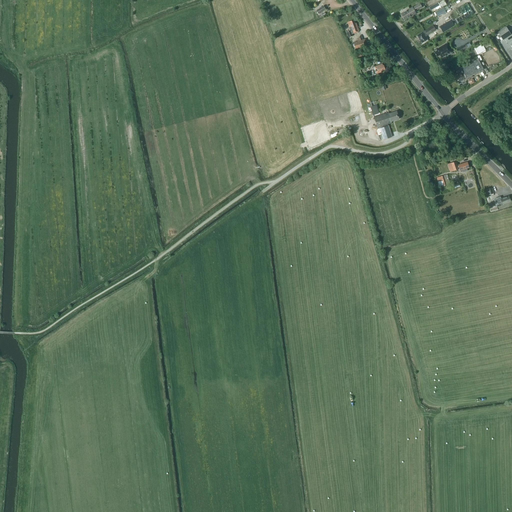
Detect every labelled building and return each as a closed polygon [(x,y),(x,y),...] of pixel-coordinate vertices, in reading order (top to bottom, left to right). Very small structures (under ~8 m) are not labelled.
[(420,8),(418,4),(401,14),(403,17),(401,18),(403,21),(406,19),(406,18),(407,17),(408,18),(413,15),(413,14),(415,13),(415,11),(420,8)] [(352,33),(358,31),(355,22),(354,23),(352,20),(347,22),(348,25),(349,25),(350,28),(351,31),(346,32),(348,37),(353,35),(352,33)] [(440,27),(443,32),(454,26),(451,20),(440,27)] [(427,35),(436,30),(433,25),(422,32),(423,32),(417,36),(422,43),(427,39),(425,35),(427,34),(427,35)] [(506,27),(498,33),(502,40),(511,35),(506,27)] [(358,41),(354,42),(356,49),(367,46),(365,39),(361,40),(361,41),(358,42),(358,41)] [(437,49),(437,50),(434,52),(437,57),(441,54),(442,56),(445,54),(446,55),(451,52),(446,43),(437,49)] [(475,47),(478,54),(487,50),(484,44),(475,47)] [(367,67),(374,65),(374,66),(373,67),(376,74),(380,72),(380,71),(384,69),(383,65),(382,65),(381,64),(376,66),(376,64),(374,56),(364,59),(367,67)] [(466,79),(484,69),(478,59),(460,68),(458,69),(459,72),(452,76),(455,81),(458,79),(459,81),(460,81),(463,80),(463,79),(463,78),(465,77),(466,79)] [(376,105),(370,107),(373,115),(379,113),(376,105)] [(374,122),(377,128),(391,123),(391,122),(398,119),(396,111),(388,113),(388,112),(374,117),(375,121),(374,122)] [(378,128),(382,140),(391,137),(387,125),(378,128)] [(451,163),(453,171),(460,169),(460,170),(462,170),(462,172),(463,172),(466,171),(467,170),(466,168),(469,168),(467,162),(458,165),(457,166),(457,164),(456,161),(451,163)] [(442,181),(444,186),(449,184),(446,175),(436,178),(438,182),(442,181)] [(494,200),(497,208),(503,206),(502,204),(510,201),(509,196),(501,199),(500,197),(494,200)]
